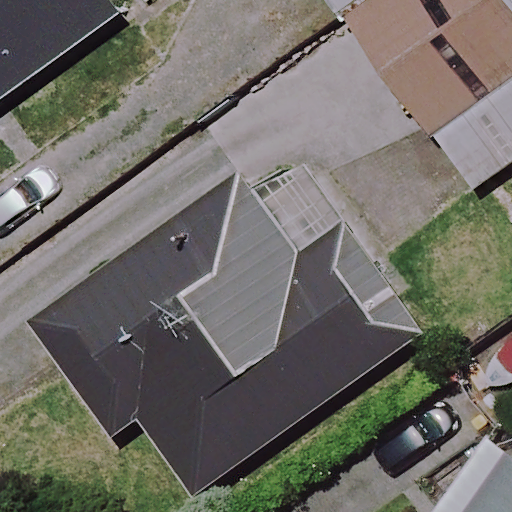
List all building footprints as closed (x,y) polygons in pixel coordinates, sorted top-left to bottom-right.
[(0,0),(0,109),(126,19),(113,0),(0,0)] [(337,0),(344,8),(354,0),(337,0)] [(511,6),(507,0),(382,0),(353,24),(486,187),(511,166),(511,6)] [(305,269),(242,180),(29,330),(110,443),(148,416),(203,494),(429,334),(356,232),(305,269)] [(511,511),(511,453),(510,452),(466,511),(511,511)]
